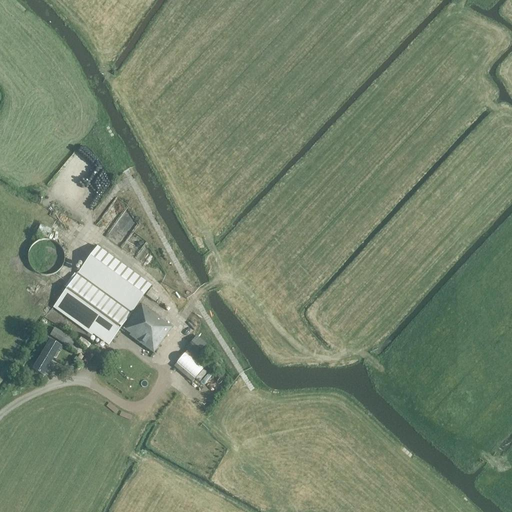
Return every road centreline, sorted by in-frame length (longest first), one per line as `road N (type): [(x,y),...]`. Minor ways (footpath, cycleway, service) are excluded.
road 1 (track): [(380,369),(363,352),(315,359),(230,276),(206,236)]
road 2 (track): [(230,276),(195,297),(165,369)]
